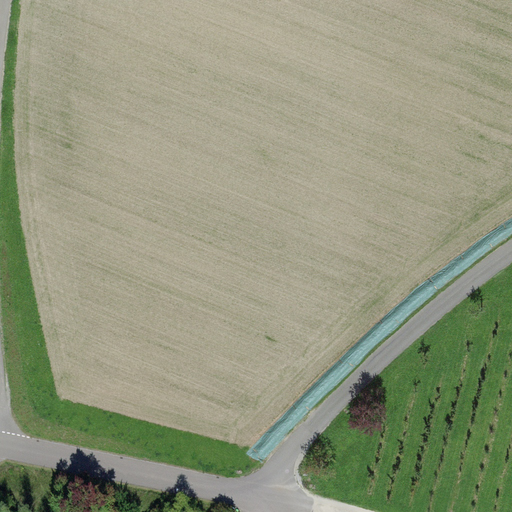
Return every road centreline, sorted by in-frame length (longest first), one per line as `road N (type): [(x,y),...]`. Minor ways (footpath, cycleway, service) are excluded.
road 1 (residential): [(511,248),(358,376),(261,491)]
road 2 (residential): [(0,444),(261,491)]
